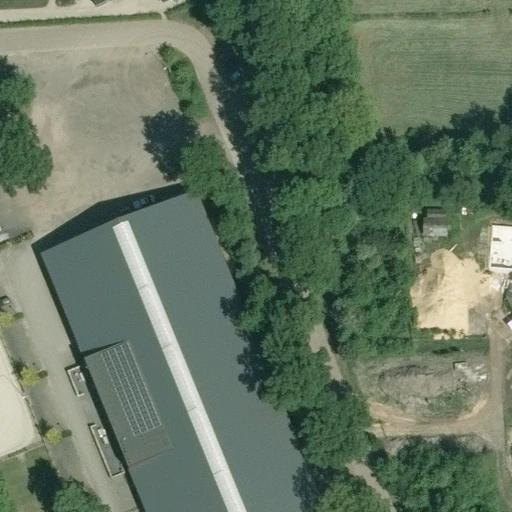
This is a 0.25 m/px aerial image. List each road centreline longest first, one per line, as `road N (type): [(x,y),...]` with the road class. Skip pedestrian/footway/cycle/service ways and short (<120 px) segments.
road 1 (unclassified): [(382,511),(190,41),(159,33),(0,43)]
road 2 (track): [(492,336),(501,497),(511,511)]
